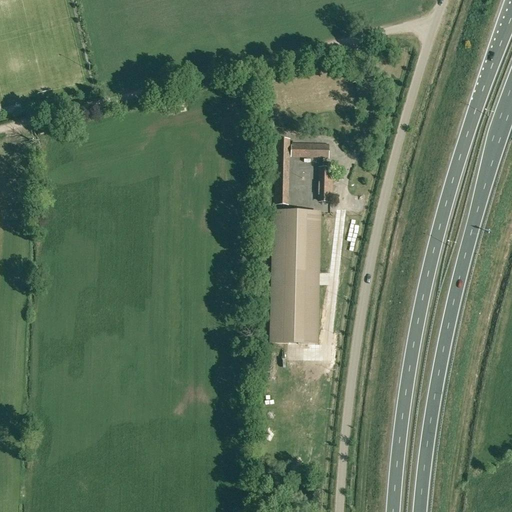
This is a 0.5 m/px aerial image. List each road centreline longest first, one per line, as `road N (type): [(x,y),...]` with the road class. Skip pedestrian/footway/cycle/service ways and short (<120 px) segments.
road 1 (trunk): [(511,16),(433,254),(393,511)]
road 2 (unclassified): [(339,511),(362,302),(436,17)]
road 3 (trunk): [(421,511),(456,299),(511,99)]
road 4 (track): [(0,130),(378,33)]
